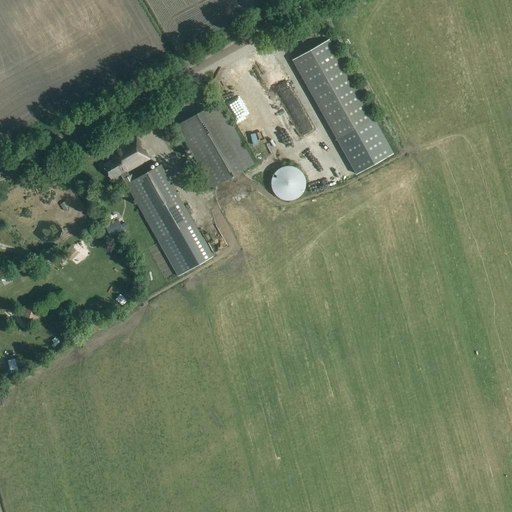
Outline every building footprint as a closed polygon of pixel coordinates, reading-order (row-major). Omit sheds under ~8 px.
[(393,155),(330,41),(292,62),(356,176),(393,155)] [(243,72),(250,69),(246,60),(239,63),(243,72)] [(255,163),(219,101),(176,126),(195,158),(191,161),(194,165),(198,163),(212,188),(255,163)] [(141,142),(141,141),(137,134),(110,150),(114,158),(104,164),(112,179),(121,174),(127,184),(144,215),(159,241),(178,276),(213,257),(194,222),(162,165),(133,181),(127,170),(150,157),(141,142)] [(269,137),(260,140),(263,148),(272,145),(269,137)] [(188,171),(193,169),(188,161),(184,163),(188,171)] [(278,197),(285,200),(294,200),(301,196),(305,189),(306,181),(303,173),(297,168),(289,166),(281,168),(275,174),(272,182),(273,190),(278,197)] [(108,174),(104,167),(90,175),(94,182),(108,174)] [(118,220),(106,227),(114,242),(126,235),(118,220)] [(97,244),(109,238),(103,225),(90,232),(97,244)] [(63,259),(56,250),(48,256),(55,265),(63,259)] [(22,323),(18,313),(7,317),(12,328),(22,323)]
